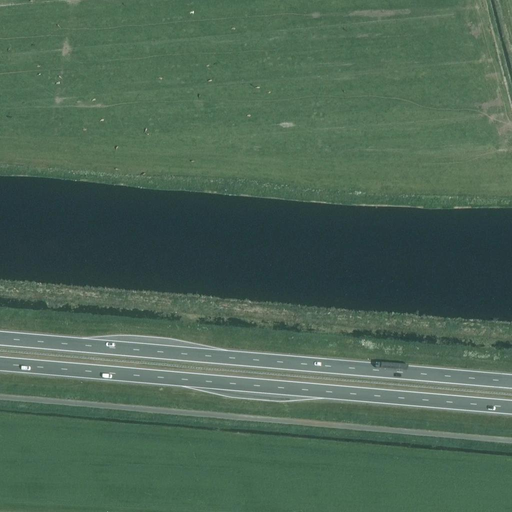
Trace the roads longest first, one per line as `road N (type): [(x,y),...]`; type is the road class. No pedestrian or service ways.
road 1 (trunk): [(0,363),(511,407)]
road 2 (trunk): [(511,382),(0,338)]
